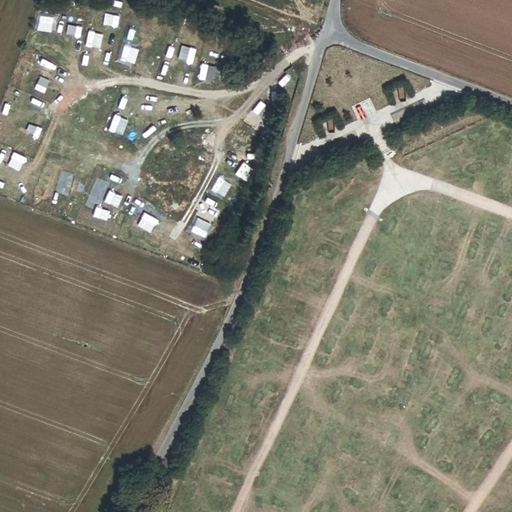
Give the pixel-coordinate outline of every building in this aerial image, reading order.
[(482,130),(467,135),(472,149),(487,144),(482,130)] [(344,172),(330,177),(335,191),(349,186),(344,172)] [(382,240),(396,246),(402,233),(388,227),(382,240)] [(488,239),(503,244),(507,231),(491,227),(488,239)] [(302,256),(306,241),(292,237),(288,252),(302,256)] [(418,298),(441,300),(443,274),(420,272),(418,298)] [(363,278),(358,289),(371,295),(376,283),(363,278)] [(278,281),(276,288),(287,291),(289,283),(278,281)] [(511,299),(511,283),(506,281),(501,295),(511,299)] [(483,294),(477,308),(491,314),(496,300),(483,294)] [(350,314),(346,326),(359,331),(363,319),(350,314)] [(256,348),(252,362),(267,366),(271,351),(256,348)] [(342,373),(346,358),(331,354),(327,369),(342,373)] [(233,400),(247,405),(251,393),(237,388),(233,400)] [(374,404),(388,409),(393,394),(379,389),(374,404)] [(489,415),(502,422),(509,409),(497,401),(489,415)] [(317,431),(323,416),(308,411),(303,426),(317,431)] [(453,425),(444,440),(457,447),(466,433),(453,425)] [(208,453),(203,468),(216,473),(222,459),(208,453)] [(182,511),(199,511),(202,503),(187,498),(182,511)]
